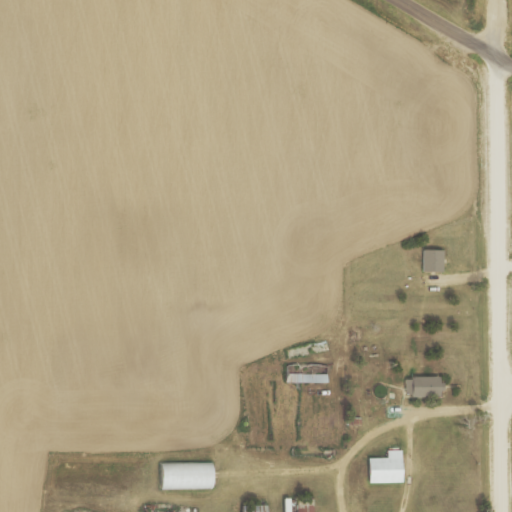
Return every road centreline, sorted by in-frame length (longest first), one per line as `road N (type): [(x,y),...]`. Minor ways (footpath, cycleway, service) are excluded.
road 1 (residential): [(504,511),(500,0)]
road 2 (tertiary): [(511,60),(408,0)]
